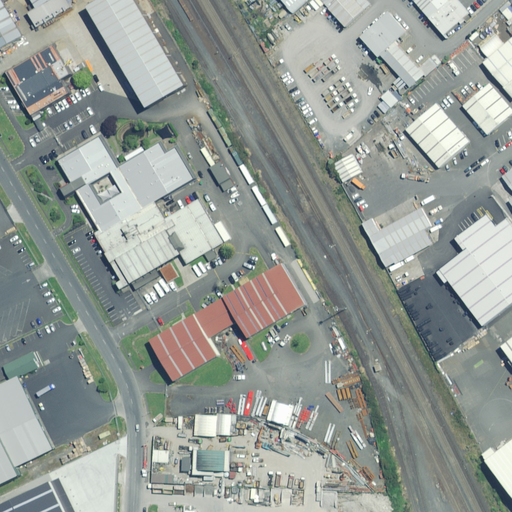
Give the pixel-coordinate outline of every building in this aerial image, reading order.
[(62,0),(49,0),(33,10),(25,14),(33,27),(67,8),(62,0)] [(26,0),(33,10),(49,0),(26,0)] [(93,0),(85,5),(141,104),(181,83),(134,0),(93,0)] [(303,0),(277,0),(289,13),(303,0)] [(351,0),(329,0),(325,4),(345,28),(363,13),(351,0)] [(409,0),(440,36),(466,15),(452,0),(448,0),(446,2),(444,0),(409,0)] [(0,48),(18,38),(0,7),(0,48)] [(405,36),(385,12),(356,36),(376,60),(405,36)] [(511,34),(479,63),(511,101),(511,34)] [(426,75),(399,44),(385,57),(411,88),(426,75)] [(65,77),(49,50),(5,76),(29,117),(64,96),(56,82),(65,77)] [(432,91),(424,82),(405,98),(413,107),(432,91)] [(510,113),(486,85),(459,107),(483,136),(510,113)] [(385,101),(392,108),(399,101),(390,91),(382,98),(385,101)] [(382,117),(392,108),(384,100),(375,109),(382,117)] [(467,143),(433,103),(402,130),(436,169),(467,143)] [(197,127),(190,116),(169,128),(175,140),(197,127)] [(91,234),(122,287),(177,255),(182,265),(220,243),(195,200),(162,219),(152,203),(190,181),(166,140),(116,169),(99,139),(59,163),(98,230),(91,234)] [(349,155),(329,166),(340,184),(359,173),(349,155)] [(232,186),(217,161),(207,167),(221,192),(232,186)] [(511,168),(499,179),(511,195),(511,196),(505,202),(511,210),(511,168)] [(375,217),(365,222),(390,267),(436,241),(428,227),(435,223),(425,205),(382,229),(375,217)] [(443,271),(486,328),(511,308),(511,223),(508,219),(499,226),(491,216),(461,239),(470,251),(443,271)] [(303,308),(279,267),(148,342),(172,383),(215,358),(206,341),(236,324),(246,340),(303,308)] [(445,351),(429,322),(420,326),(435,356),(445,351)] [(511,337),(499,347),(511,363),(511,337)] [(34,351),(6,365),(13,379),(41,366),(34,351)] [(0,476),(57,448),(22,377),(0,387),(0,476)] [(232,416),(211,415),(211,425),(231,426),(232,416)] [(489,453),(511,483),(511,444),(500,454),(495,448),(492,451),(489,453)] [(229,451),(201,450),(200,476),(228,477),(229,451)] [(64,511),(52,486),(0,510),(0,511),(64,511)]
